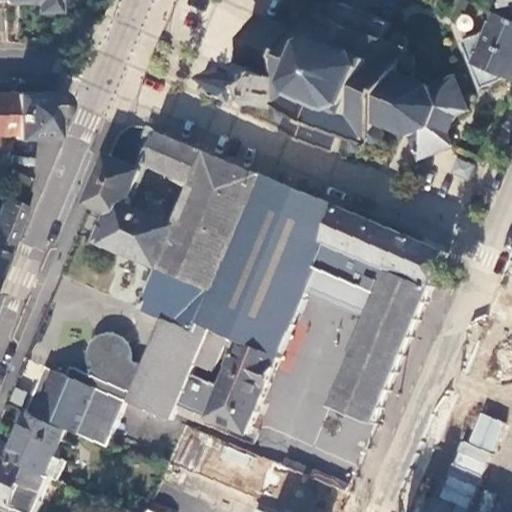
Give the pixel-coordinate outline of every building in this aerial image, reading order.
[(5,0),(6,5),(36,3),(37,15),(61,13),(59,0),(5,0)] [(511,0),(509,0),(503,15),(511,18),(511,0)] [(302,34),(264,17),(260,28),(255,26),(243,54),(248,57),(240,77),(250,81),(241,99),(273,112),(274,119),(280,123),(288,122),(292,116),(296,117),(289,133),(339,154),(345,138),(348,140),(347,151),(359,154),(369,146),(379,146),(384,140),(385,132),(379,127),(380,125),(412,138),(421,162),(454,149),(449,135),(457,117),(470,112),(456,79),(433,89),(401,74),(402,72),(412,72),(415,59),(407,49),(408,41),(400,35),(390,42),(387,41),(393,25),(344,5),(337,20),(334,18),(334,9),(329,4),(320,4),(313,13),(302,12),(297,25),(303,30),(302,34)] [(511,79),(511,18),(503,15),(499,13),(491,33),(467,42),(485,89),(509,79),(511,79)] [(31,95),(13,96),(14,136),(14,139),(54,139),(54,118),(57,117),(60,116),(61,115),(63,111),(64,109),(64,105),(64,103),(63,101),(61,98),(58,95),(55,95),(31,95)] [(0,96),(0,136),(14,136),(13,96),(0,96)] [(330,245),(345,210),(162,134),(149,166),(171,175),(169,180),(184,186),(186,182),(194,185),(192,189),(177,225),(130,206),(143,173),(109,159),(89,207),(111,216),(100,244),(161,270),(216,292),(198,335),(210,340),(200,365),(215,371),(226,344),(230,346),(230,345),(234,337),(243,342),(282,359),(330,245)] [(456,173),(471,179),(476,168),(461,161),(456,173)] [(31,193),(9,185),(0,206),(0,253),(4,255),(16,229),(31,193)] [(397,380),(450,254),(345,210),(330,245),(393,271),(336,409),(378,425),(397,380)] [(200,365),(210,340),(198,335),(216,292),(161,270),(144,311),(167,321),(149,367),(137,395),(91,375),(73,368),(69,377),(128,402),(175,421),(182,407),(195,375),(200,365)] [(137,395),(149,367),(143,365),(134,363),(135,360),(135,355),(134,352),(133,348),(130,343),(128,342),(123,338),(120,336),(116,335),(113,335),(109,335),(106,336),(103,337),(100,338),(96,341),(95,343),(92,347),(90,352),(89,357),(89,359),(90,362),(91,366),(93,370),(91,375),(137,395)] [(243,342),(234,337),(230,345),(236,348),(242,346),(243,342)] [(250,435),(282,359),(243,342),(242,346),(224,388),(211,419),(250,435)] [(47,368),(28,414),(67,431),(109,449),(128,402),(69,377),(47,368)] [(182,407),(211,419),(224,388),(195,375),(182,407)] [(473,411),(458,467),(487,474),(502,419),(473,411)] [(67,431),(28,414),(9,461),(54,480),(60,483),(68,463),(56,458),(67,431)] [(9,461),(0,457),(0,504),(13,510),(15,505),(25,509),(23,511),(40,511),(54,480),(9,461)] [(353,485),(289,459),(285,467),(350,494),(353,485)] [(341,511),(350,494),(285,467),(269,505),(284,511),(341,511)] [(463,506),(473,487),(449,475),(439,495),(463,506)]
